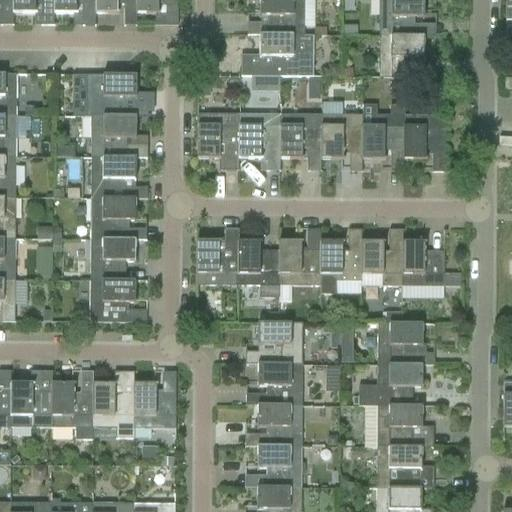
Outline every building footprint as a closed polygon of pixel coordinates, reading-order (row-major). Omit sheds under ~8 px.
[(0,0),(0,27),(11,28),(12,28),(12,16),(11,0),(0,0)] [(11,0),(12,16),(33,16),(40,16),(40,28),(53,28),(53,16),(52,0),(11,0)] [(94,16),(94,0),(52,0),(53,16),(81,16),(81,28),(94,28),(94,16)] [(135,16),(135,0),(94,0),(94,16),(117,16),(117,7),(122,7),(122,28),(135,29),(135,16)] [(177,8),(176,0),(135,0),(135,16),(158,17),(158,7),(177,8)] [(303,36),(303,0),(258,0),(258,20),(268,20),(268,37),(303,38),(312,38),(312,39),(325,38),(325,30),(313,30),(313,35),(303,36)] [(423,21),(422,0),(377,0),(377,39),(422,39),(422,38),(413,38),(413,21),(423,21)] [(355,28),(343,28),(343,37),(355,37),(355,28)] [(303,38),(268,37),(258,37),(258,67),(246,67),(246,80),(265,79),(279,79),(311,79),(312,39),(312,38),(303,38)] [(422,63),(422,39),(377,39),(377,81),(412,81),(413,63),(422,63)] [(327,67),(327,78),(338,78),(338,67),(327,67)] [(343,71),(343,79),(351,79),(351,71),(343,71)] [(0,119),(15,119),(15,97),(15,77),(0,76),(0,119)] [(90,78),(90,119),(125,120),(125,119),(134,119),(147,119),(147,107),(135,107),(135,96),(135,78),(119,78),(90,78)] [(279,79),(265,79),(265,91),(279,91),(279,79)] [(319,92),(319,80),(308,80),(308,92),(319,92)] [(197,84),(197,98),(208,98),(208,84),(197,84)] [(360,153),(360,163),(361,163),(384,163),(384,161),(382,161),(382,153),(389,153),(391,153),(391,160),(401,160),(402,118),(402,108),(388,108),(388,118),(374,118),(375,107),(361,107),(360,118),(360,153)] [(24,109),(24,118),(35,118),(35,109),(24,109)] [(196,117),(196,161),(217,162),(220,162),(223,162),(223,174),(237,174),(238,174),(238,173),(237,173),(237,162),(237,117),(196,117)] [(237,117),(237,162),(259,162),(261,162),(266,162),(265,174),(279,174),(279,173),(278,173),(278,162),(278,117),(237,117)] [(278,117),(278,162),(302,162),(306,162),(306,174),(320,174),(320,173),(319,173),(319,162),(319,117),(278,117)] [(319,117),(319,162),(339,162),(340,162),(343,162),(343,161),(341,161),(341,157),(341,153),(350,153),(360,153),(360,118),(339,118),(319,117)] [(401,160),(401,163),(402,163),(421,163),(422,163),(425,163),(425,162),(423,162),(424,158),(424,154),(431,154),(431,158),(431,174),(431,175),(443,175),(444,118),(402,118),(401,160)] [(0,159),(14,160),(14,142),(15,119),(0,119),(0,159)] [(90,119),(89,160),(134,161),(146,161),(146,160),(146,148),(134,148),(134,143),(134,119),(125,119),(125,120),(90,119)] [(0,200),(14,201),(14,160),(0,159),(0,200)] [(145,201),(145,191),(134,191),(134,161),(89,160),(89,202),(124,201),(134,201),(145,201)] [(0,241),(14,242),(14,201),(0,200),(0,241)] [(134,225),(134,201),(124,201),(89,202),(89,242),(133,243),(134,242),(124,242),(124,225),(134,225)] [(36,230),(36,242),(51,242),(51,231),(51,230),(36,230)] [(195,244),(195,289),(236,289),(236,244),(237,244),(237,232),(236,232),(223,232),(223,244),(219,244),(195,244)] [(277,254),(277,289),(290,289),(318,289),(318,244),(320,244),(320,232),(318,232),(305,232),(305,233),(305,234),(305,254),(299,254),(299,245),(301,245),(301,244),(297,244),(296,244),(278,244),(277,244),(277,254)] [(318,289),(318,297),(336,297),(336,284),(359,284),(360,245),(360,233),(361,233),(360,233),(347,232),(347,233),(347,254),(341,254),(341,246),(342,246),(342,244),(320,244),(318,244),(318,289)] [(359,284),(359,289),(400,290),(401,245),(401,234),(402,234),(402,233),(401,233),(388,233),(388,254),(382,254),(382,246),(384,246),(384,245),(360,245),(359,284)] [(0,283),(14,283),(14,242),(0,241),(0,283)] [(133,266),(133,243),(89,242),(89,284),(133,284),(124,283),(124,266),(133,266)] [(52,243),(52,255),(60,256),(60,243),(52,243)] [(236,244),(236,289),(277,289),(277,254),(258,253),(258,245),(260,245),(260,244),(237,244),(236,244)] [(401,245),(400,290),(442,290),(443,277),(443,254),(442,254),(423,254),(423,246),(425,246),(425,245),(401,245)] [(35,265),(35,279),(36,279),(51,280),(51,265),(35,265)] [(458,289),(458,277),(446,277),(446,289),(458,289)] [(0,324),(14,325),(14,305),(14,283),(0,283),(0,324)] [(133,307),(133,284),(89,284),(88,325),(124,326),(124,307),(133,307)] [(267,316),(267,326),(277,326),(277,316),(267,316)] [(384,316),(384,327),(401,327),(401,325),(401,316),(384,316)] [(244,354),(244,367),(256,367),(289,367),(300,367),(300,326),(288,326),(277,326),(267,326),(259,326),(256,326),(256,355),(244,354)] [(376,327),(375,368),(411,368),(411,356),(421,356),(421,351),(421,327),(401,327),(384,327),(376,327)] [(340,354),(340,365),(351,365),(351,354),(340,354)] [(289,367),(256,367),(256,391),(265,391),(265,397),(245,396),(245,408),(256,408),(300,409),(300,367),(289,367)] [(357,398),(357,409),(363,409),(375,409),(411,409),(411,392),(420,392),(420,368),(411,368),(375,368),(375,388),(368,388),(357,398)] [(325,371),(325,383),(337,383),(337,371),(325,371)] [(0,429),(9,430),(9,386),(9,374),(0,373),(0,429)] [(9,386),(9,430),(50,430),(50,396),(50,386),(50,374),(38,374),(38,396),(33,396),(33,386),(9,386)] [(511,383),(503,383),(503,386),(502,386),(502,430),(511,430),(511,383)] [(50,386),(50,396),(50,430),(73,431),(73,443),(91,443),(91,431),(91,396),(91,391),(79,391),(79,396),(74,396),(74,391),(74,386),(50,386)] [(132,396),(122,396),(122,387),(91,387),(91,396),(91,431),(115,431),(115,442),(132,442),(132,431),(133,387),(132,387),(132,396)] [(174,432),(174,396),(156,396),(156,387),(133,387),(132,431),(174,432)] [(300,449),(300,409),(256,408),(256,432),(265,432),(265,449),(300,449)] [(375,409),(375,450),(420,450),(432,450),(432,438),(420,438),(420,433),(420,409),(411,409),(375,409)] [(326,443),(326,449),(336,449),(336,439),(330,439),(326,443)] [(255,449),(255,473),(265,473),(264,490),(300,490),(300,449),(265,449),(255,449)] [(375,450),(375,491),(420,491),(432,491),(432,479),(420,479),(420,474),(420,464),(420,450),(375,450)] [(160,460),(160,469),(172,469),(172,460),(160,460)] [(30,470),(30,475),(37,483),(43,483),(44,470),(30,470)] [(338,479),(338,490),(350,490),(350,484),(345,479),(338,479)] [(255,490),(254,511),(299,511),(300,490),(264,490),(255,490)] [(419,511),(420,491),(375,491),(374,511),(419,511)]
